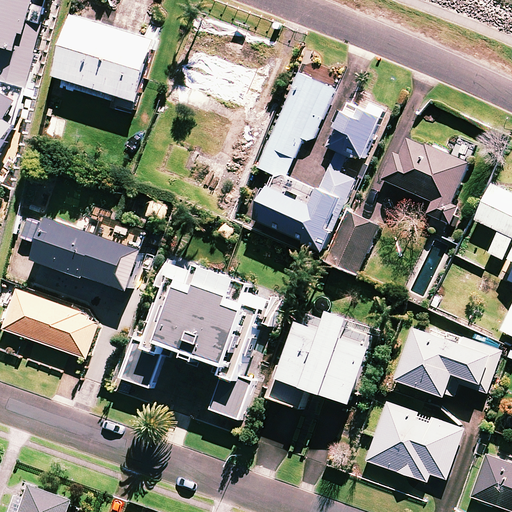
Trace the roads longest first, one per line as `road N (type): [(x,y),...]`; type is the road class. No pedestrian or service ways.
road 1 (residential): [(0,398),(309,511)]
road 2 (residential): [(281,0),(511,97)]
